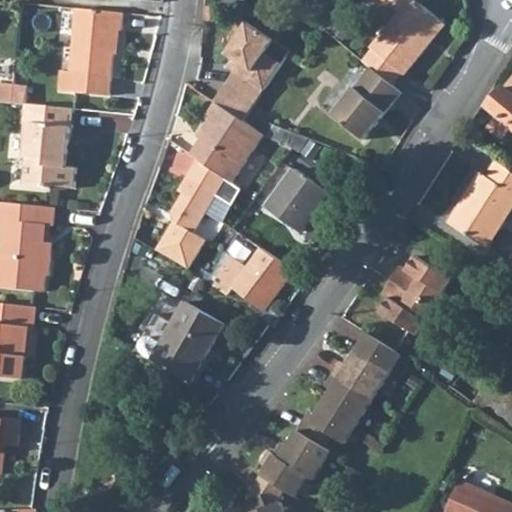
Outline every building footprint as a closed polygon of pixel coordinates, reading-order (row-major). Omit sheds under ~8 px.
[(248,4),(250,0),(225,0),(223,5),(240,17),(248,4)] [(374,49),(364,61),(372,67),(394,85),(403,73),(405,74),(429,45),(424,42),(441,20),(416,0),(384,0),(400,13),(372,48),(374,49)] [(248,4),(240,17),(243,19),(248,22),(256,10),(248,4)] [(110,95),(112,76),(117,29),(123,30),(125,13),(78,8),(72,71),(62,70),(60,90),(110,95)] [(339,19),(334,15),(325,29),(330,33),(339,19)] [(227,84),(216,101),(217,102),(245,120),(278,71),(283,63),(266,53),(275,39),(248,22),(243,19),(230,38),(236,42),(229,54),(235,58),(230,66),(236,70),(255,83),(246,96),(227,84)] [(446,24),(441,20),(424,42),(429,45),(446,24)] [(349,35),(337,26),(331,34),(342,43),(349,35)] [(394,85),(372,67),(335,114),(366,139),(404,92),(394,85)] [(255,83),(236,70),(227,84),(246,96),(255,83)] [(511,82),(491,108),(501,116),(491,128),(504,139),(511,129),(511,82)] [(0,101),(13,103),(15,85),(0,84),(0,83),(0,101)] [(29,86),(15,85),(13,103),(26,104),(29,86)] [(245,120),(217,102),(207,117),(214,121),(192,155),(198,159),(232,182),(265,134),(245,120)] [(76,109),(26,104),(25,122),(27,122),(23,157),(28,157),(25,185),(50,186),(50,188),(76,188),(78,168),(68,167),(63,167),(65,153),(70,154),(72,128),(74,128),(76,109)] [(310,138),(277,126),(270,138),(289,144),(301,152),(310,138)] [(174,223),(157,251),(189,270),(207,240),(194,233),(218,193),(234,203),(242,189),(232,182),(198,159),(179,192),(183,194),(172,214),(174,223)] [(449,223),(489,248),(511,212),(511,170),(499,159),(488,176),(482,172),(449,223)] [(330,193),(297,168),(269,207),(302,232),(330,193)] [(58,207),(0,201),(0,220),(4,221),(0,262),(0,287),(46,291),(48,275),(51,276),(54,243),(49,242),(46,242),(48,225),(51,225),(55,226),(58,207)] [(248,268),(227,254),(215,274),(236,290),(237,288),(266,309),(295,270),(262,248),(248,268)] [(454,279),(417,256),(409,269),(402,265),(393,279),(443,311),(452,297),(446,293),(454,279)] [(511,289),(511,258),(496,278),(511,289)] [(427,321),(433,325),(443,311),(393,279),(384,293),(391,298),(382,311),(419,335),(427,321)] [(138,350),(194,382),(227,323),(188,301),(175,324),(158,314),(150,327),(145,324),(142,329),(148,332),(138,350)] [(37,306),(0,302),(0,376),(25,379),(30,327),(35,328),(37,306)] [(482,332),(492,340),(502,327),(493,319),(482,332)] [(368,333),(357,350),(392,372),(403,355),(368,333)] [(342,361),(334,374),(374,400),(392,372),(357,350),(348,365),(342,361)] [(322,405),(357,427),(374,400),(334,374),(326,387),(332,390),(322,405)] [(511,384),(497,374),(476,402),(496,415),(511,425),(511,384)] [(325,448),(333,436),(346,444),(357,427),(322,405),(312,422),(306,418),(298,431),(325,448)] [(22,420),(0,418),(0,474),(4,475),(6,453),(2,453),(3,443),(7,444),(20,445),(22,420)] [(325,448),(298,431),(288,446),(283,443),(275,455),(281,458),(309,477),(315,480),(332,453),(325,448)] [(285,490),(296,497),(309,477),(281,458),(275,455),(269,451),(261,464),(267,467),(248,498),(249,501),(265,494),(278,500),(285,490)] [(511,511),(511,501),(462,479),(447,511),(511,511)] [(239,504),(242,511),(285,511),(282,502),(279,503),(278,500),(265,494),(249,501),(239,504)]
